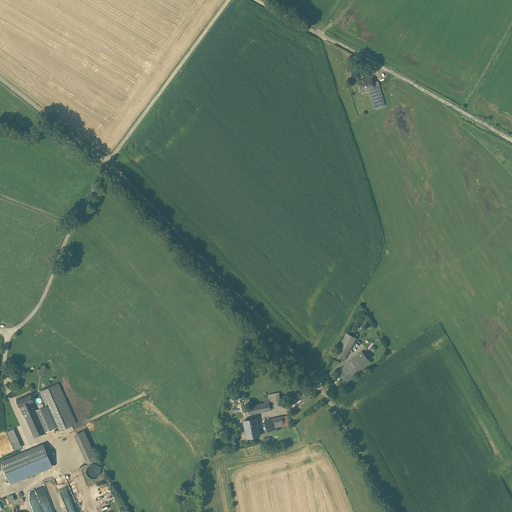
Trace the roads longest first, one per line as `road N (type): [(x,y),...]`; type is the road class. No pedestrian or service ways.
road 1 (residential): [(107,162),(299,360),(391,511)]
road 2 (residential): [(260,0),(511,139)]
road 3 (residential): [(0,331),(18,328),(36,309),(107,162)]
road 4 (residential): [(107,162),(230,0)]
road 5 (residential): [(0,78),(107,162)]
